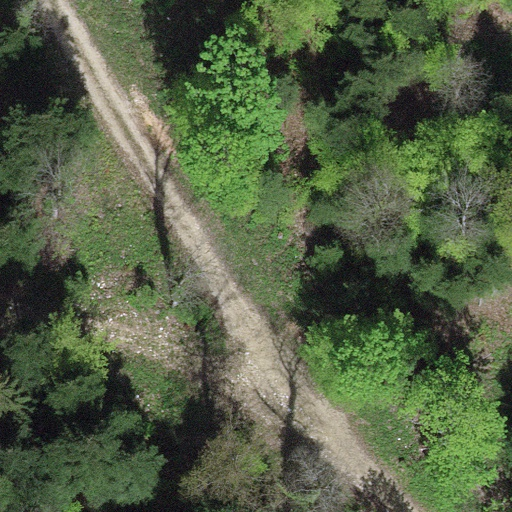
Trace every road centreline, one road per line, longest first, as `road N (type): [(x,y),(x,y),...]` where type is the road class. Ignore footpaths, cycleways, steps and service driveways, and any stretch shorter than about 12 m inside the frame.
road 1 (track): [(409,511),(341,446),(50,0)]
road 2 (track): [(341,446),(108,327),(0,318)]
